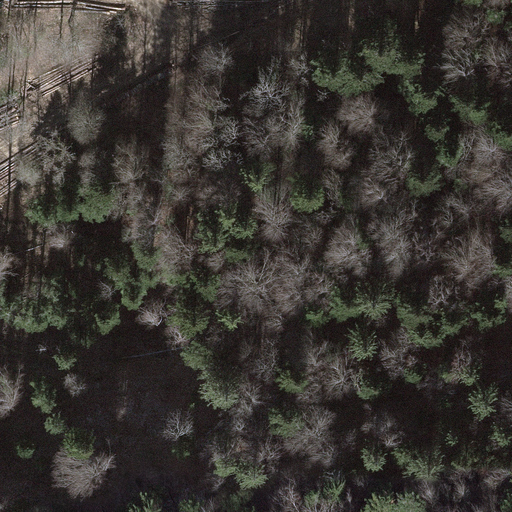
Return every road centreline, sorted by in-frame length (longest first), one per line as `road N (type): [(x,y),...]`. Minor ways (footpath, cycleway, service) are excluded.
road 1 (track): [(161,41),(142,63),(0,154)]
road 2 (track): [(161,41),(279,0)]
